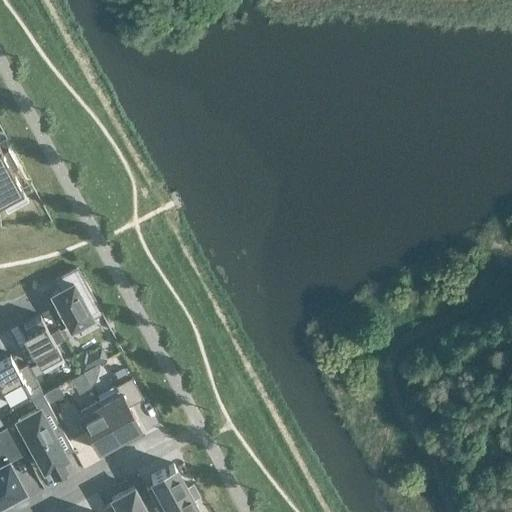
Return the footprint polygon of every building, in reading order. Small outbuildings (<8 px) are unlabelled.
[(0,148),(0,199),(22,188),(12,169),(17,166),(8,149),(2,152),(0,148)] [(68,276),(57,282),(59,287),(50,292),(57,305),(62,315),(63,315),(70,328),(92,316),(72,280),(71,281),(68,276)] [(39,314),(23,323),(26,329),(21,332),(39,365),(61,353),(55,342),(63,338),(58,327),(49,332),(39,314)] [(106,358),(100,347),(87,354),(85,351),(75,356),(82,370),(106,358)] [(9,353),(0,357),(0,388),(1,388),(8,400),(37,384),(26,362),(17,367),(9,353)] [(140,427),(128,405),(142,397),(131,375),(115,384),(117,388),(97,399),(119,438),(140,427)] [(58,384),(42,393),(47,401),(62,392),(58,384)] [(72,448),(43,393),(33,399),(37,408),(17,419),(44,468),(66,456),(64,452),(72,448)] [(71,436),(86,428),(98,450),(119,438),(97,399),(77,410),(73,402),(57,410),(71,436)] [(0,503),(25,490),(8,459),(22,452),(8,425),(0,429),(0,503)] [(153,481),(148,484),(163,511),(187,511),(196,507),(172,464),(150,476),(153,481)] [(147,511),(133,485),(111,497),(119,511),(147,511)]
